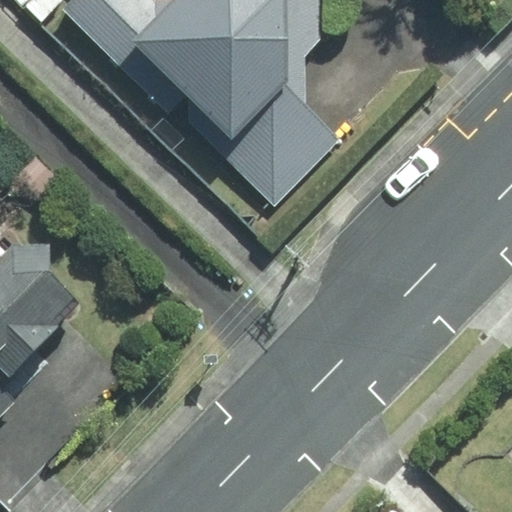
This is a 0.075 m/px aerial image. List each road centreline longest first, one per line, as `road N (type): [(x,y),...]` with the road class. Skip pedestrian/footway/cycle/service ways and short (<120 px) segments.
road 1 (tertiary): [(197,511),(511,190)]
road 2 (unknown): [(286,421),(0,106)]
